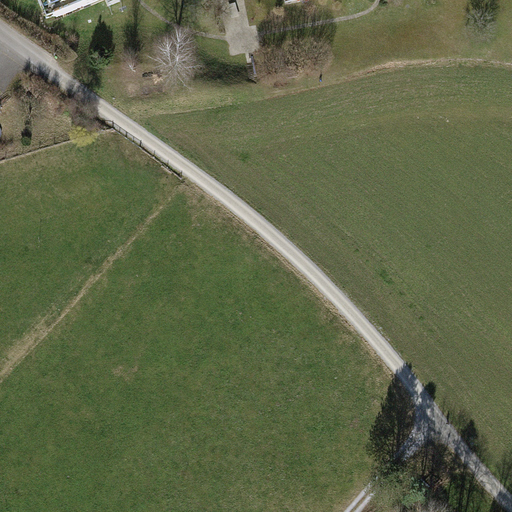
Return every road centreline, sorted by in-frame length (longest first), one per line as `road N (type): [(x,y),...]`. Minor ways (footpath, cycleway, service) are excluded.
road 1 (track): [(433,418),(334,296),(46,64)]
road 2 (track): [(433,418),(353,511)]
road 3 (track): [(511,510),(433,418)]
